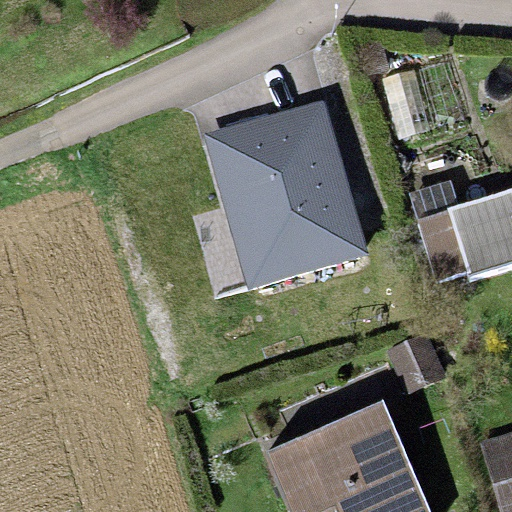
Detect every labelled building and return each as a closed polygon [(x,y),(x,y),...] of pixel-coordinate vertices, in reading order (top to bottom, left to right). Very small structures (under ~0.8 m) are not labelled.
[(323,99),(199,132),(244,294),(367,261),(323,99)] [(511,203),(414,234),(432,294),(464,284),(466,290),(511,276),(511,203)] [(428,346),(388,365),(407,404),(446,385),(428,346)] [(422,511),(379,413),(266,463),(287,511),(422,511)] [(511,511),(511,488),(497,492),(502,511),(511,511)]
